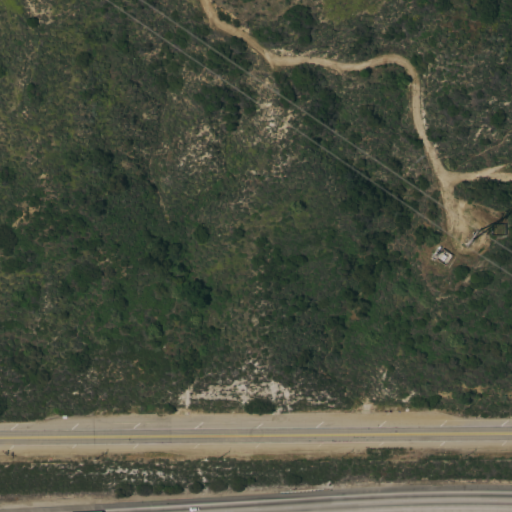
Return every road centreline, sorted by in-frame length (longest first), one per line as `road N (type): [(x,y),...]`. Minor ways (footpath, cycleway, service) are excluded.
road 1 (primary): [(0,438),(511,433)]
road 2 (motorway): [(511,509),(365,511)]
